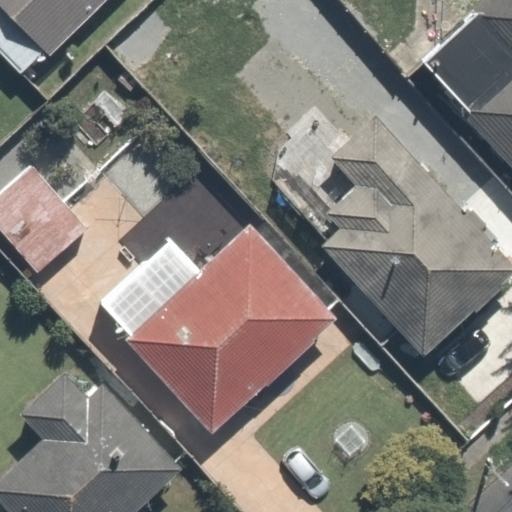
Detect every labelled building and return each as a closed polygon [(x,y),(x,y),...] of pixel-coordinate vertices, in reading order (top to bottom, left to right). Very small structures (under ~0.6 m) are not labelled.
[(0,0),(0,45),(26,71),(97,0),(0,0)] [(328,0),(287,0),(264,21),(346,112),(392,71),(328,0)] [(511,0),(470,0),(511,49),(511,60),(458,106),(511,169),(511,0)] [(332,152),(349,169),(317,201),(329,212),(314,227),(425,336),(510,249),(371,113),(332,152)] [(257,211),(195,265),(136,196),(99,229),(37,156),(0,188),(0,232),(74,318),(101,294),(212,423),(343,310),(257,211)] [(44,427),(0,463),(0,501),(9,511),(109,511),(176,456),(102,368),(84,382),(68,363),(23,401),(44,427)]
